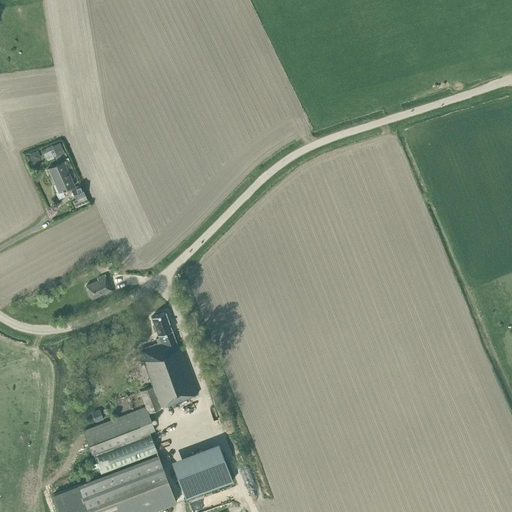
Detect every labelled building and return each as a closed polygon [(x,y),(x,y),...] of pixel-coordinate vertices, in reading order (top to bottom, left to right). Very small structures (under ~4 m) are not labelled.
[(46,161),(64,153),(60,142),(41,150),(46,161)] [(39,158),(36,151),(30,154),(33,161),(39,158)] [(52,177),(54,177),(57,183),(53,185),(57,192),(56,193),(59,199),(65,196),(63,191),(65,190),(64,189),(74,184),(63,162),(48,168),(52,177)] [(76,199),(85,195),(80,185),(71,189),(76,199)] [(85,195),(76,199),(72,201),(75,207),(88,201),(85,195)] [(104,292),(105,294),(112,291),(105,274),(97,278),(98,280),(86,285),(91,298),(104,292)] [(93,453),(101,474),(157,453),(149,432),(154,430),(148,412),(198,393),(180,346),(177,347),(165,312),(151,317),(159,337),(156,338),(158,343),(139,350),(152,386),(140,390),(146,406),(83,430),(91,453),(93,453)] [(92,412),(95,422),(103,419),(99,409),(92,412)] [(174,470),(185,498),(232,480),(221,452),(174,470)] [(158,454),(77,485),(52,494),(59,511),(148,511),(176,501),(166,476),(158,454)]
